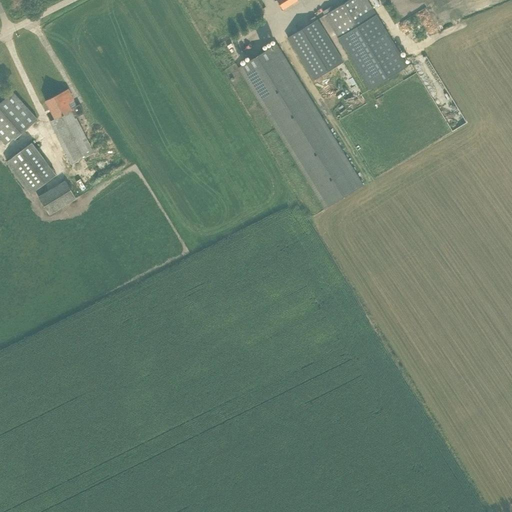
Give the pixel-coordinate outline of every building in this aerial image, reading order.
[(277,0),(283,9),(296,0),(277,0)] [(369,89),(408,65),(367,0),(347,0),(324,15),(369,89)] [(390,0),(402,18),(422,5),(418,0),(390,0)] [(314,79),(344,62),(315,15),(308,20),(310,23),(288,38),(314,79)] [(267,34),(257,41),(261,46),(271,39),(267,34)] [(324,208),(364,184),(277,44),(237,67),(324,208)] [(240,59),(247,55),(245,50),(238,54),(240,59)] [(413,73),(420,70),(415,56),(408,59),(413,73)] [(72,164),(95,152),(76,117),(84,113),(80,103),(77,105),(69,88),(45,100),(54,118),(50,121),(72,164)] [(15,139),(36,120),(11,91),(0,101),(0,137),(6,144),(14,137),(15,139)] [(30,193),(57,174),(32,142),(7,161),(30,193)] [(65,180),(39,196),(50,214),(76,198),(65,180)]
